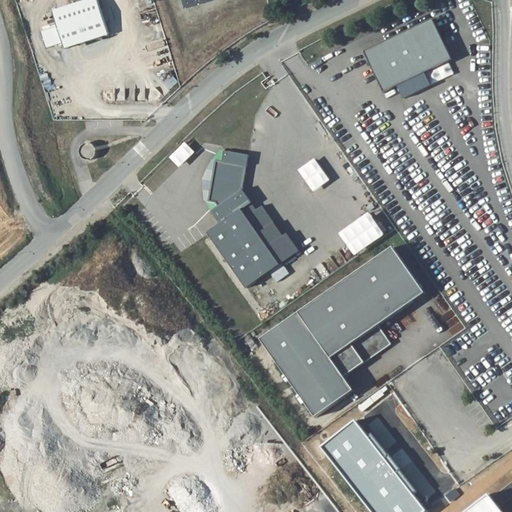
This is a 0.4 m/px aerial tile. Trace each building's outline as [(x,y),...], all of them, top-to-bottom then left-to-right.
[(109,35),(98,0),(87,0),(54,11),(59,26),(42,32),(48,47),(64,42),(67,49),(109,35)] [(453,59),(434,20),(366,51),(385,92),(399,86),(405,99),(433,86),(427,72),(453,59)] [(159,80),(169,91),(178,83),(168,71),(159,80)] [(180,167),(196,152),(186,141),(170,156),(180,167)] [(88,161),(91,161),(93,159),(96,157),(97,155),(97,152),(97,149),(95,146),(93,144),(91,143),(88,143),(85,143),(82,145),(80,147),(79,150),(79,153),(80,156),(82,158),(85,160),(88,161)] [(209,233),(247,288),(299,252),(287,234),(284,236),(263,207),(256,211),(242,190),(247,155),(225,151),(223,161),(213,160),(203,179),(205,202),(221,225),(209,233)] [(315,158),(298,169),(313,192),(331,180),(315,158)] [(339,233),(356,255),(386,233),(369,210),(339,233)] [(427,293),(395,248),(264,340),(318,416),(355,390),(346,376),(392,344),(379,327),(427,293)] [(357,420),(324,446),(374,511),(428,511),(357,420)] [(504,511),(491,495),(467,511),(504,511)]
